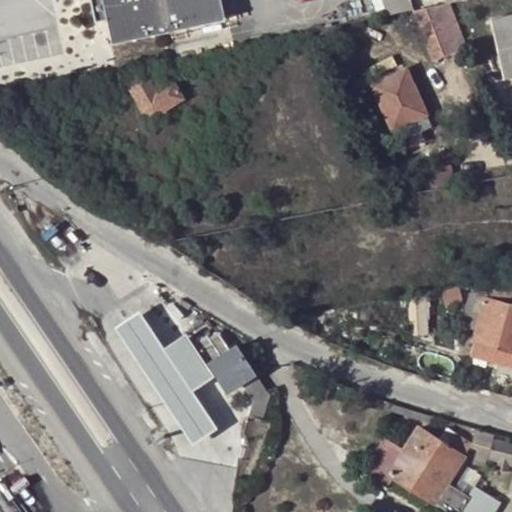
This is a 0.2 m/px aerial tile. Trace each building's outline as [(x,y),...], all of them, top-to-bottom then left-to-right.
[(113,43),(225,19),(221,0),(93,0),(98,21),(108,19),(113,43)] [(383,0),(388,14),(414,8),(411,0),(383,0)] [(465,48),(449,6),(415,12),(433,59),(465,48)] [(511,76),(511,15),(491,20),(505,78),(511,76)] [(211,80),(201,59),(183,63),(196,87),(211,80)] [(430,127),(406,70),(373,84),(392,130),(395,129),(400,140),(430,127)] [(127,82),(142,112),(155,116),(167,110),(166,108),(181,98),(173,82),(157,90),(146,71),(127,82)] [(485,293),(468,294),(461,326),(475,330),(473,338),(511,348),(511,290),(488,285),(485,293)] [(191,391),(164,348),(139,311),(114,328),(192,445),(217,429),(191,391)] [(242,384),(253,401),(249,416),(262,420),(269,396),(236,345),(230,349),(219,333),(210,339),(208,336),(193,346),(185,334),(164,348),(191,391),(213,376),(208,368),(209,367),(228,393),(242,384)] [(511,363),(511,348),(473,338),(470,352),(511,363)] [(446,482),(471,442),(454,431),(446,442),(418,427),(404,449),(385,438),(365,469),(382,480),(388,471),(453,511),(456,511),(467,495),(455,487),(446,482)] [(475,461),(487,464),(489,458),(493,440),(494,436),(476,431),(473,443),(479,444),(475,461)] [(489,458),(498,460),(507,462),(511,463),(511,444),(493,440),(489,458)] [(498,460),(497,468),(505,470),(507,462),(498,460)] [(468,467),(455,487),(467,495),(468,495),(475,485),(481,476),(468,467)] [(493,511),(500,501),(475,485),(468,495),(458,511),(493,511)]
